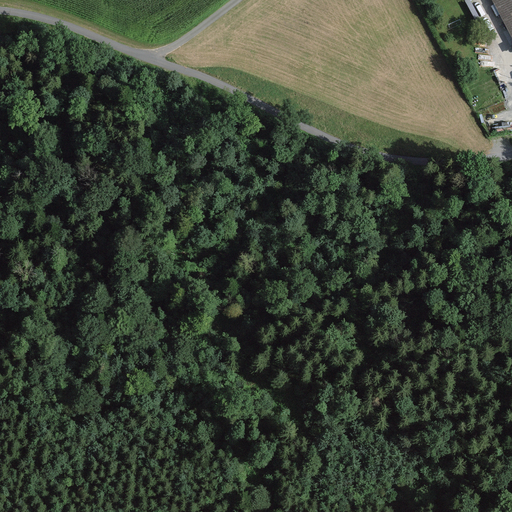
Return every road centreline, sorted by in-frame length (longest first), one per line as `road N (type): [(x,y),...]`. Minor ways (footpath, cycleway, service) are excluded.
road 1 (unclassified): [(511,154),(437,162),(385,156),(156,61)]
road 2 (unclassified): [(156,61),(66,24),(0,10)]
